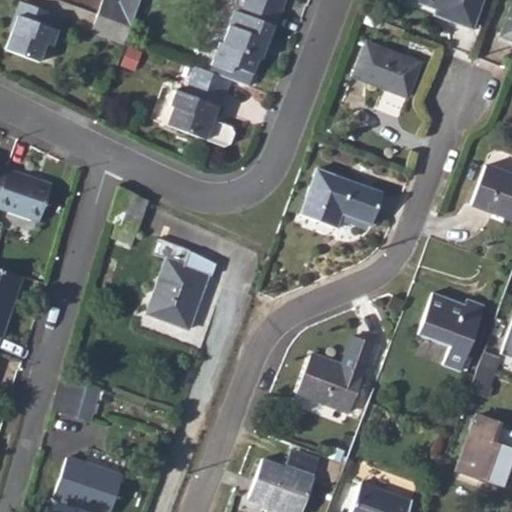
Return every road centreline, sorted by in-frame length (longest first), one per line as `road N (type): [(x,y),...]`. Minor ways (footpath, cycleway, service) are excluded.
road 1 (residential): [(199,511),(267,336),(293,311),(372,280),(402,249),(461,94)]
road 2 (residential): [(6,511),(110,159)]
road 3 (residential): [(110,159),(186,194),(245,196),(277,171),(340,0)]
road 4 (residential): [(0,105),(110,159)]
